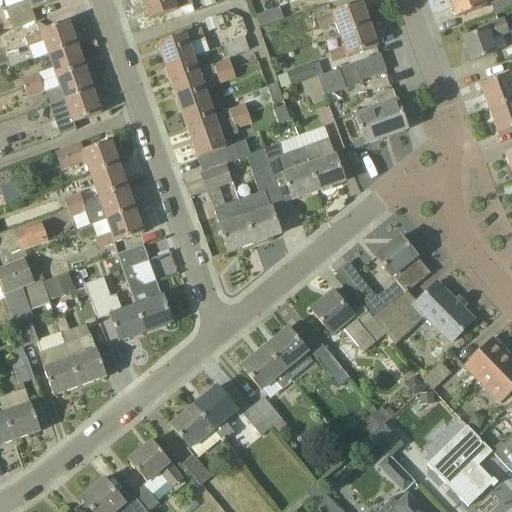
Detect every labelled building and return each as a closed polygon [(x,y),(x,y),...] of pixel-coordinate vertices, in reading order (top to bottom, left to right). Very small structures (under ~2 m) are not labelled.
[(32,11),(61,1),(60,0),(2,0),(13,31),(36,22),(32,11)] [(192,6),(189,0),(140,0),(148,21),(192,6)] [(448,0),(455,18),(491,5),(504,0),(448,0)] [(339,36),(369,26),(361,3),(316,19),(321,31),(335,26),(339,36)] [(278,9),(257,17),(261,28),(282,20),(278,9)] [(204,21),(208,33),(220,29),(216,17),(204,21)] [(471,63),(497,54),(496,52),(507,48),(503,37),(509,35),(504,19),(483,27),(485,32),(463,40),(471,63)] [(47,56),(77,46),(69,23),(40,33),(36,22),(13,31),(0,35),(0,43),(2,49),(25,41),(27,48),(43,43),(47,56)] [(333,64),(377,48),(369,26),(339,36),(343,48),(329,53),(333,64)] [(165,68),(193,58),(189,46),(205,40),(201,31),(186,37),(186,35),(157,45),(165,68)] [(244,41),(221,49),(224,60),(248,51),(244,41)] [(85,69),(77,46),(47,56),(52,70),(21,80),(25,90),(85,69)] [(360,82),(386,73),(380,55),(339,70),(346,90),(361,85),(360,82)] [(216,76),(233,70),(229,62),(199,72),(193,58),(165,68),(173,91),(201,81),(216,76)] [(311,65),(286,73),(291,86),(315,78),(311,65)] [(63,102),(93,91),(85,69),(25,90),(28,99),(58,88),(63,102)] [(233,70),(216,76),(219,86),(235,80),(233,70)] [(338,71),(317,78),(325,98),(345,91),(338,71)] [(488,110),(511,101),(511,74),(480,86),(488,110)] [(310,110),(327,104),(317,78),(301,84),(310,110)] [(181,114),(209,104),(201,81),(173,91),(181,114)] [(274,105),(283,102),(277,84),(268,88),(274,105)] [(101,114),(93,91),(63,102),(68,115),(53,120),(56,130),(101,114)] [(365,146),(407,131),(393,91),(374,98),(378,107),(354,116),(365,146)] [(497,136),(511,130),(511,101),(488,110),(497,136)] [(189,136),(249,116),(246,107),(215,118),(209,104),(181,114),(189,136)] [(212,168),(231,162),(251,155),(246,143),(226,150),(223,141),(239,135),(237,131),(252,125),(249,116),(189,136),(197,160),(208,156),(212,168)] [(344,182),(337,164),(328,140),(301,149),(318,192),(344,182)] [(90,176),(119,165),(111,143),(83,152),(80,144),(55,153),(62,172),(85,164),(90,176)] [(294,201),(318,192),(301,149),(282,156),(279,147),(264,152),(275,183),(276,188),(287,185),(294,201)] [(275,183),(264,152),(247,158),(257,189),(275,183)] [(119,165),(90,176),(98,199),(127,188),(119,165)] [(218,188),(232,183),(226,166),(201,175),(207,192),(218,188)] [(0,186),(0,189),(6,206),(25,199),(17,180),(0,186)] [(106,222),(135,211),(127,188),(98,199),(83,204),(68,209),(71,218),(86,213),(91,227),(106,222)] [(280,235),(271,209),(264,193),(238,202),(254,244),(280,235)] [(83,204),(79,195),(64,200),(68,209),(83,204)] [(238,202),(225,206),(213,210),(219,228),(218,228),(227,253),(254,244),(238,202)] [(99,250),(143,235),(135,211),(106,222),(110,234),(95,240),(99,250)] [(41,226),(16,234),(21,252),(46,242),(41,226)] [(400,238),(375,258),(405,295),(429,275),(416,258),(400,238)] [(138,266),(148,262),(143,247),(117,256),(135,306),(145,334),(171,324),(156,282),(143,287),(136,281),(134,275),(137,273),(139,270),(139,269),(138,266)] [(0,285),(4,296),(43,282),(36,264),(26,267),(24,261),(9,266),(0,269),(0,285)] [(44,284),(51,302),(75,293),(69,274),(44,284)] [(145,334),(135,306),(121,311),(116,297),(110,299),(103,280),(85,286),(98,321),(109,316),(119,344),(145,334)] [(41,284),(43,283),(43,282),(4,296),(23,350),(38,345),(38,344),(37,342),(30,320),(33,319),(30,311),(45,306),(48,304),(41,284)] [(449,346),(474,321),(437,284),(402,318),(392,305),(391,305),(386,310),(373,320),(385,334),(395,346),(424,319),(449,346)] [(369,290),(356,300),(367,314),(373,320),(386,310),(377,299),(369,290)] [(357,323),(345,309),(333,293),(310,312),(332,338),(343,329),(362,353),(385,334),(373,320),(367,314),(357,323)] [(61,335),(70,332),(65,318),(56,321),(61,335)] [(308,355),(301,346),(288,330),(265,349),(292,383),(294,385),(307,374),(309,377),(318,370),(306,356),(308,355)] [(106,378),(91,336),(64,345),(79,388),(106,378)] [(511,360),(504,352),(492,340),(463,368),(499,405),(511,391),(511,360)] [(79,388),(64,345),(41,354),(38,355),(47,378),(53,397),(79,388)] [(283,391),(292,383),(265,349),(241,368),(262,393),(264,392),(268,397),(277,390),(272,384),(275,382),(283,391)] [(348,378),(324,349),(313,358),(338,387),(348,378)] [(19,386),(33,381),(25,358),(13,363),(11,363),(19,386)] [(441,365),(422,381),(432,391),(450,375),(441,365)] [(414,396),(424,387),(415,377),(405,386),(414,396)] [(194,407),(214,432),(223,443),(234,434),(225,423),(237,413),(229,404),(217,388),(194,407)] [(40,432),(33,414),(25,390),(0,399),(0,402),(4,414),(14,442),(40,432)] [(420,407),(434,405),(433,394),(419,395),(420,407)] [(271,428),(272,428),(281,421),(264,399),(254,407),(271,428)] [(499,427),(510,416),(511,414),(511,402),(493,422),(499,427)] [(170,427),(191,451),(214,432),(194,407),(170,427)] [(260,437),(271,428),(254,407),(243,416),(260,437)] [(377,413),(370,418),(367,421),(368,422),(361,428),(359,430),(367,439),(385,423),(377,413)] [(468,425),(480,430),(485,418),(473,413),(468,425)] [(4,414),(0,414),(0,446),(14,442),(4,414)] [(511,414),(510,416),(511,418),(511,437),(503,446),(500,443),(491,452),(499,460),(499,461),(511,474),(511,414)] [(281,421),(272,428),(277,435),(287,428),(281,421)] [(388,457),(390,459),(403,447),(383,427),(371,439),(382,450),(388,457)] [(492,482),(477,467),(491,453),(467,429),(428,466),(468,507),(489,487),(491,489),(496,484),(493,481),(492,482)] [(128,461),(147,484),(159,474),(172,490),(173,489),(176,492),(185,485),(182,481),(183,481),(170,465),(164,457),(151,442),(128,461)] [(378,466),(388,457),(382,450),(372,460),(378,466)] [(211,478),(193,457),(182,466),(200,487),(211,478)] [(414,483),(390,459),(388,457),(378,466),(377,467),(403,494),(414,483)] [(144,511),(132,497),(123,504),(104,481),(80,501),(90,511),(144,511)] [(144,511),(149,511),(158,505),(143,487),(132,497),(144,511)] [(339,511),(315,487),(306,495),(322,511),(339,511)] [(422,511),(406,495),(397,504),(392,499),(378,511),(374,511),(372,510),(370,511),(422,511)]
